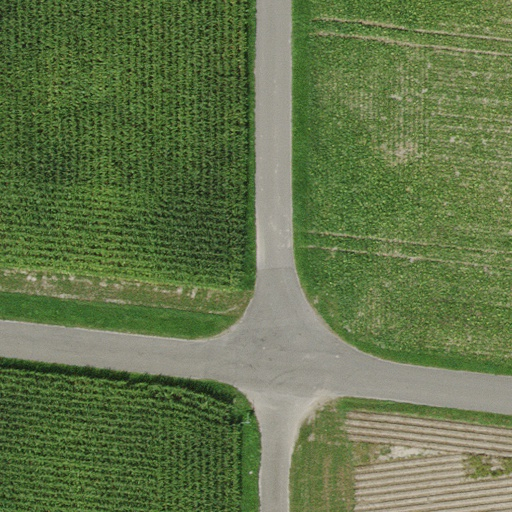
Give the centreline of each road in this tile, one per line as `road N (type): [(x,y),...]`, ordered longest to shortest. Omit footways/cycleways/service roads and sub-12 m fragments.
road 1 (unclassified): [(281,373),(281,0)]
road 2 (unclassified): [(281,373),(0,342)]
road 3 (unclassified): [(511,400),(281,373)]
road 4 (track): [(281,511),(281,373)]
